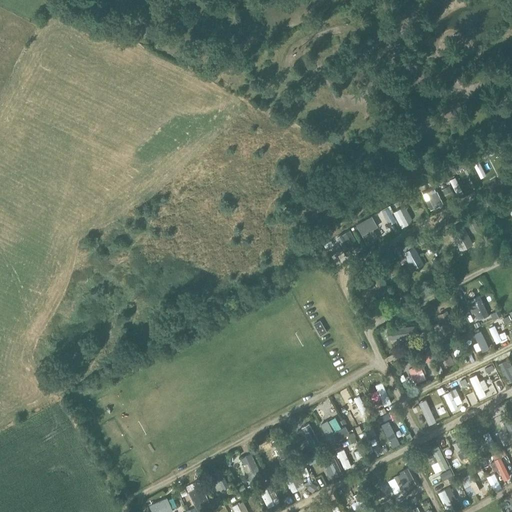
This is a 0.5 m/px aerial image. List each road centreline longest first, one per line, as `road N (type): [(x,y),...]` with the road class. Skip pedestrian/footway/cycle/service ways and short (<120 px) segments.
road 1 (unclassified): [(396,34),(393,119),(407,136),(511,77)]
road 2 (unclassified): [(260,59),(344,21),(396,34)]
